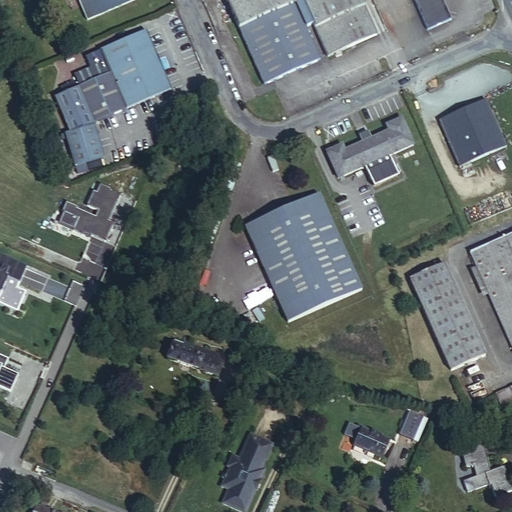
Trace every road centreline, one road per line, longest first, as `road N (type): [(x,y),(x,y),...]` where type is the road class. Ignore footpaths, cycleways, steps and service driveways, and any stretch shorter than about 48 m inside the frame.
road 1 (unknown): [(511,228),(459,249),(451,265),(491,366),(498,375),(511,371)]
road 2 (residential): [(94,283),(19,450)]
